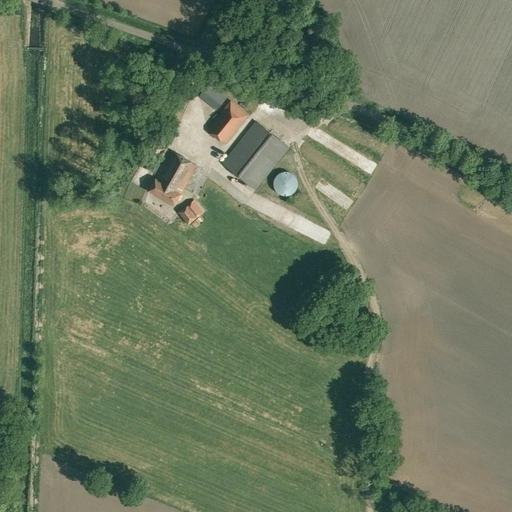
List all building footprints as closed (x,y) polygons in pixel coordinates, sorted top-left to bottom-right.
[(220,109),(229,98),(214,86),(205,97),(220,109)] [(184,109),(191,95),(179,89),(172,104),(171,103),(161,126),(174,132),(185,110),(184,109)] [(226,143),(248,115),(231,101),(208,129),(212,132),(212,131),(223,140),(223,141),(226,143)] [(339,118),(334,123),(340,129),(345,125),(339,118)] [(256,121),(223,163),(254,191),(289,147),(256,121)] [(157,159),(168,138),(159,132),(147,153),(157,159)] [(174,205),(197,165),(172,151),(157,180),(156,179),(149,191),(174,205)] [(155,161),(148,157),(144,155),(135,172),(141,176),(145,168),(156,173),(160,164),(155,161)] [(282,196),(303,192),(299,172),(278,176),(282,196)] [(188,225),(204,212),(194,200),(179,212),(188,225)]
